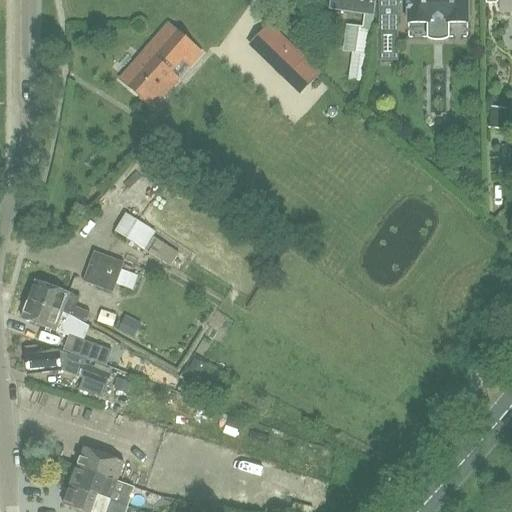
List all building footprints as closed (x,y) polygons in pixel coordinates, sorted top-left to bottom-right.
[(330,0),(329,10),(365,15),(374,17),(375,0),(330,0)] [(398,5),(401,0),(379,0),(380,31),(378,31),(378,59),(397,59),(397,13),(398,5)] [(407,0),(408,24),(426,24),(427,38),(427,39),(427,40),(428,40),(438,42),(448,40),(449,39),(449,38),(449,24),(468,24),(467,0),(407,0)] [(372,30),(363,29),(347,26),(343,53),(353,54),(349,81),(366,84),(372,30)] [(167,28),(146,52),(145,52),(120,81),(153,109),(178,81),(170,73),(180,62),(188,68),(198,56),(167,28)] [(287,82),(302,65),(275,39),(259,55),(287,82)] [(207,88),(228,107),(248,84),(228,66),(207,88)] [(509,109),(493,107),(490,127),(507,129),(509,109)] [(498,185),(499,209),(508,208),(507,184),(498,185)] [(179,254),(152,237),(155,232),(126,215),(115,233),(170,267),(179,254)] [(94,253),(83,283),(113,294),(116,285),(133,291),(139,277),(122,270),(124,264),(94,253)] [(90,314),(76,308),(79,298),(36,282),(28,301),(64,314),(72,318),(87,323),(90,314)] [(89,327),(72,318),(64,314),(28,301),(22,319),(69,337),(69,335),(83,341),(89,327)] [(98,322),(113,328),(117,316),(102,311),(98,322)] [(218,356),(235,319),(220,312),(203,349),(218,356)] [(131,317),(123,332),(138,341),(146,327),(131,317)] [(69,337),(64,351),(107,367),(112,352),(93,345),(83,341),(69,335),(69,337)] [(25,348),(28,375),(61,372),(61,370),(83,378),(79,390),(101,398),(110,375),(84,366),(85,362),(59,352),(38,354),(37,347),(25,348)] [(208,367),(193,359),(187,370),(202,378),(208,367)] [(34,387),(30,404),(76,415),(80,397),(34,387)] [(84,450),(77,468),(116,483),(123,464),(84,450)] [(129,497),(114,491),(116,483),(77,468),(71,487),(110,501),(125,507),(129,497)] [(123,511),(126,508),(125,507),(110,501),(71,487),(64,506),(80,511),(123,511)]
